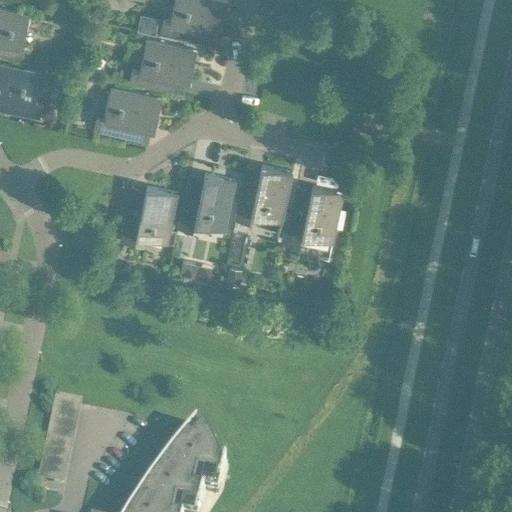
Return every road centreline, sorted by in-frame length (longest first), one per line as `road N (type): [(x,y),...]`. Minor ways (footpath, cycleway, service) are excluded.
road 1 (secondary): [(511,71),(417,511)]
road 2 (residential): [(0,475),(48,251),(6,182)]
road 3 (secondary): [(457,511),(511,246)]
road 4 (residential): [(6,182),(65,154),(135,172),(224,130)]
road 5 (residential): [(224,130),(321,161),(367,125)]
road 6 (residential): [(224,130),(250,0)]
